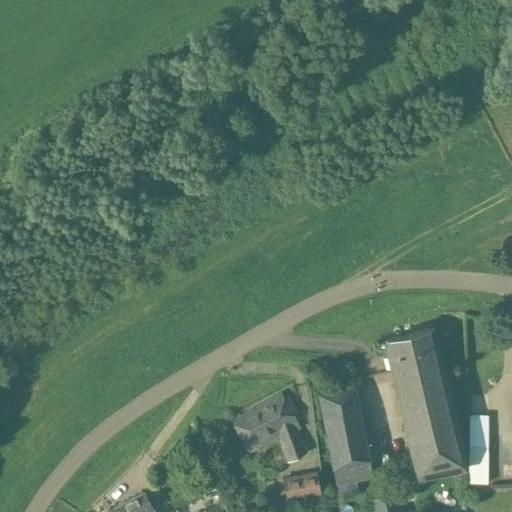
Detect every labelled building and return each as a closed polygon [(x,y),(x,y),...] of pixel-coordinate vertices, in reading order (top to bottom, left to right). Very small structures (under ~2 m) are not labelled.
[(462,445),(434,326),(384,338),(413,457),(462,445)] [(281,392),(232,419),(241,436),(247,447),(259,440),(262,444),(277,437),(286,461),(307,452),(297,427),(298,427),(300,426),(281,392)] [(360,409),(322,416),(336,484),(356,480),(373,477),(360,409)] [(469,414),(468,448),(487,448),(487,414),(469,414)] [(314,472),(283,478),(287,498),(318,492),(314,472)] [(151,511),(149,506),(150,506),(142,492),(114,506),(116,511),(151,511)] [(390,494),(368,499),(371,511),(402,511),(398,492),(390,494)]
